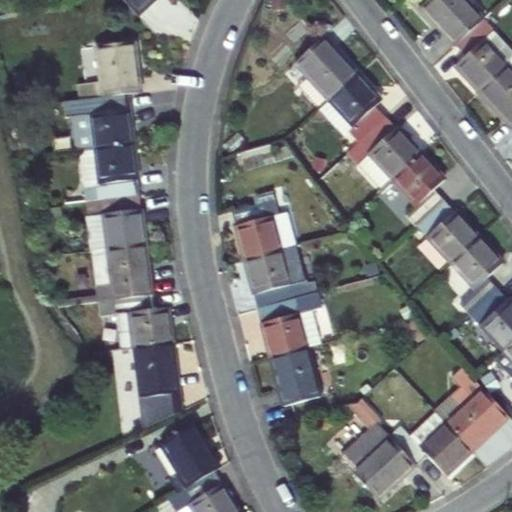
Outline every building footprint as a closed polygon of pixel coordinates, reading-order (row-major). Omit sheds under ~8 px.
[(157,0),(120,0),(138,18),(157,0)] [(432,0),(421,10),(455,47),(484,21),(464,0),(432,0)] [(494,32),(484,21),(455,47),(465,58),(454,68),(479,94),(508,67),(484,41),(494,32)] [(297,65),(331,100),(359,74),(325,38),(297,65)] [(79,86),(80,102),(127,96),(142,94),(134,43),(98,48),(102,83),(79,86)] [(511,63),(508,67),(479,94),(511,129),(511,63)] [(359,74),(331,100),(321,110),(344,136),(350,132),(360,143),(389,116),(378,105),(383,100),(359,74)] [(134,146),(127,96),(80,102),(74,103),(82,153),(96,151),(134,146)] [(360,143),(349,154),(359,163),(369,154),(394,181),(423,154),(389,116),(360,143)] [(134,146),(96,151),(100,184),(85,187),(87,202),(140,195),(134,146)] [(423,154),(394,181),(418,207),(407,217),(418,228),(446,202),(436,190),(447,179),(423,154)] [(87,202),(93,253),(147,246),(140,195),(87,202)] [(278,200),(253,207),(231,212),(245,261),(282,251),(297,247),(288,214),(283,215),(278,200)] [(418,228),(452,265),(481,239),(446,202),(418,228)] [(481,239),(452,265),(476,291),(462,305),(472,315),(499,289),(490,278),(504,264),(481,239)] [(93,253),(92,253),(98,297),(54,302),(59,309),(99,303),(154,296),(147,246),(93,253)] [(292,285),(282,251),(245,261),(257,310),(318,294),(314,280),(292,285)] [(472,315),(505,351),(511,345),(511,302),(499,289),(472,315)] [(318,294),(257,310),(270,360),(309,349),(319,347),(309,313),(322,309),(318,294)] [(154,296),(99,303),(101,317),(132,314),(137,350),(174,345),(170,309),(156,310),(154,296)] [(137,350),(147,431),(183,413),(174,345),(137,350)] [(321,398),(309,349),(270,360),(283,409),(321,398)] [(473,452),(510,418),(475,380),(466,370),(455,380),(463,389),(452,398),(462,409),(447,424),(473,452)] [(379,503),(417,468),(390,438),(370,416),(361,419),(384,444),(353,473),(379,503)] [(447,477),(473,452),(447,424),(420,448),(401,428),(390,438),(417,468),(428,457),(447,477)] [(160,446),(186,489),(214,472),(220,469),(193,425),(160,446)] [(238,511),(214,472),(186,489),(169,500),(176,511),(238,511)]
